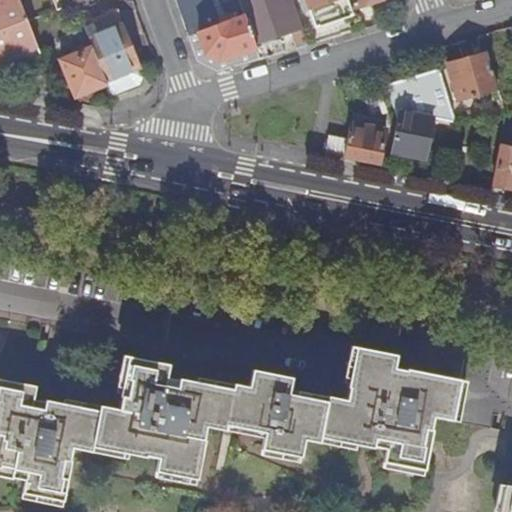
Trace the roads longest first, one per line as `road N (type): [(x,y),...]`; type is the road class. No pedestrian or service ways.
road 1 (secondary): [(160,161),(511,233)]
road 2 (residential): [(441,25),(182,103)]
road 3 (secondary): [(0,132),(160,161)]
